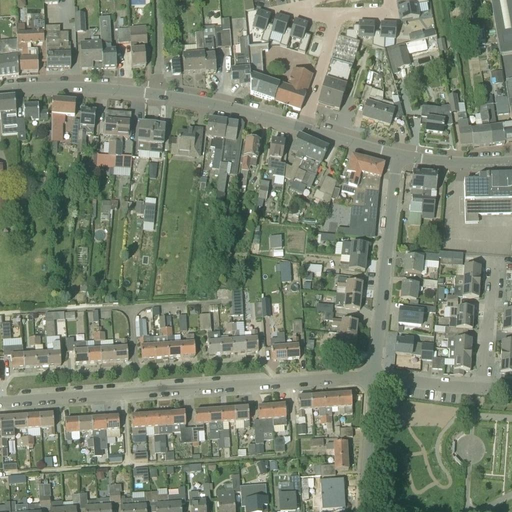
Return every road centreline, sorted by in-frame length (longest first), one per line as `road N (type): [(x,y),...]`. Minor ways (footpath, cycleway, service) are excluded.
road 1 (residential): [(0,402),(373,378)]
road 2 (residential): [(373,378),(396,154)]
road 3 (tertiary): [(0,89),(157,94)]
road 4 (tertiary): [(157,94),(302,127)]
road 5 (residential): [(349,511),(373,378)]
road 6 (residential): [(302,127),(336,8)]
